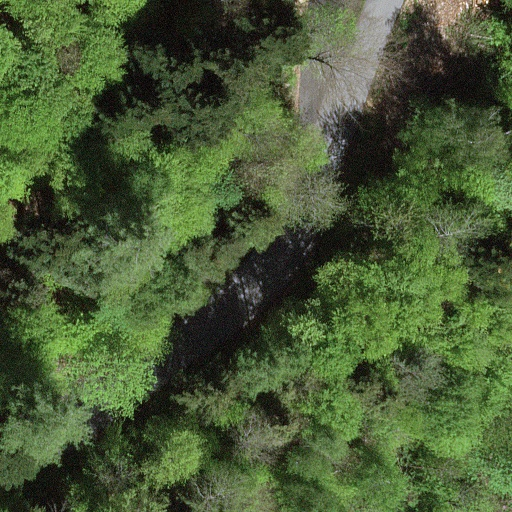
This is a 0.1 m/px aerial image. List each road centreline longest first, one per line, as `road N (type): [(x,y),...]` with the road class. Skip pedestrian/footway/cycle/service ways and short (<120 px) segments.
road 1 (unclassified): [(389,0),(341,110),(218,303),(0,457)]
road 2 (track): [(328,0),(320,39),(323,139)]
